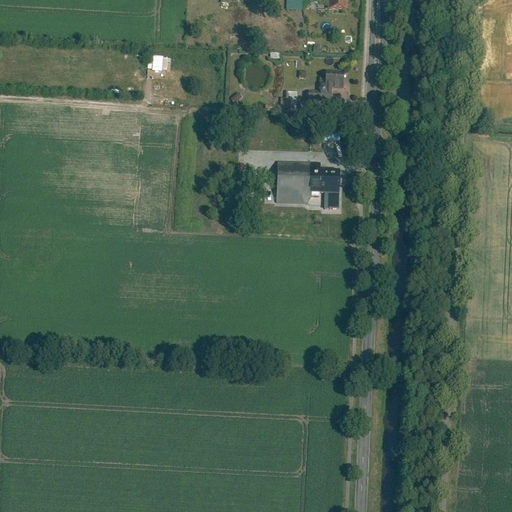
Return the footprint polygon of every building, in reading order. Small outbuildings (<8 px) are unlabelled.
[(304,12),(304,0),(287,0),(288,12),(304,12)] [(350,0),(333,0),(333,11),(350,11),(350,0)] [(168,73),(169,59),(155,58),(154,72),(168,73)] [(349,74),(327,73),(326,89),(338,90),(348,91),(349,74)] [(315,89),(314,102),(337,103),(338,90),(326,89),(315,89)] [(302,93),(291,92),(290,112),(301,112),(302,93)] [(309,172),(310,164),(279,163),(277,204),(306,206),(311,196),(323,196),(325,210),(339,211),(339,173),(309,172)]
